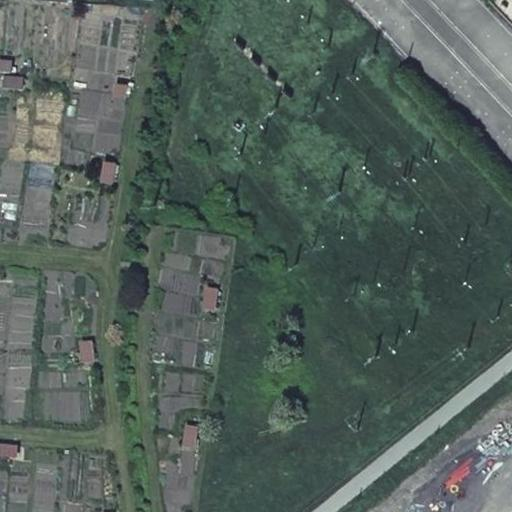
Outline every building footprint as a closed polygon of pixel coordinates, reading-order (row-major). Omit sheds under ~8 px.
[(10,62),(0,61),(0,73),(9,73),(10,62)] [(24,78),(4,77),(3,88),(23,89),(24,78)] [(127,85),(115,84),(113,96),(126,97),(127,85)] [(114,181),(116,161),(104,160),(102,180),(114,181)] [(216,310),(218,290),(206,289),(204,309),(216,310)] [(94,363),(92,343),(80,344),(83,364),(94,363)] [(195,449),(197,429),(186,428),(184,448),(195,449)] [(17,445),(0,444),(0,456),(16,457),(17,445)]
